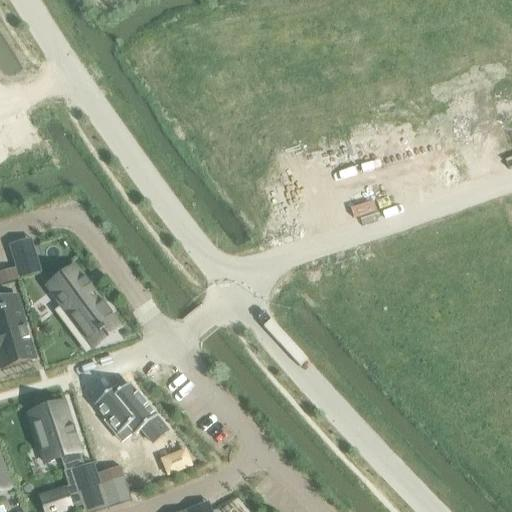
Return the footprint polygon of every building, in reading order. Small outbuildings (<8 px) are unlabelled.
[(39,263),(16,270),(19,281),(42,274),(39,263)] [(74,269),(48,288),(58,301),(89,343),(99,335),(100,336),(105,333),(104,331),(114,324),(110,318),(113,316),(103,304),(101,305),(74,269)] [(2,274),(0,274),(0,286),(19,281),(16,270),(2,274)] [(0,358),(3,370),(34,361),(18,308),(0,313),(0,358)] [(134,390),(85,405),(94,433),(123,423),(130,444),(148,439),(141,417),(143,417),(134,390)] [(64,405),(30,416),(46,465),(80,454),(64,405)] [(163,462),(169,476),(191,467),(185,453),(163,462)] [(93,464),(71,472),(79,495),(101,487),(93,464)] [(121,468),(98,476),(102,487),(124,480),(121,468)]
